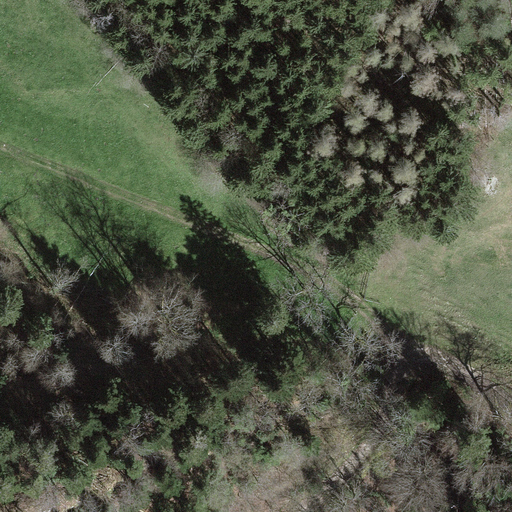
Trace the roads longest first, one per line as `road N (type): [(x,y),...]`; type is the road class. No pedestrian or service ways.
road 1 (track): [(511,437),(469,411),(325,283),(0,150)]
road 2 (track): [(302,511),(368,439),(408,355)]
